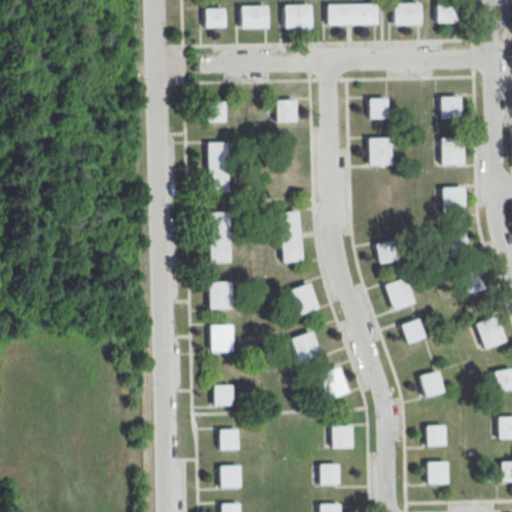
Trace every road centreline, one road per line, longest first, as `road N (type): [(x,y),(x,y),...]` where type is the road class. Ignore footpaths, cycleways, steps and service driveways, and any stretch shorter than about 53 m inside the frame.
road 1 (tertiary): [(151,0),(164,511)]
road 2 (residential): [(325,62),(333,242),(382,392),(388,511)]
road 3 (residential): [(487,0),(493,208),(511,272)]
road 4 (residential): [(489,58),(220,63)]
